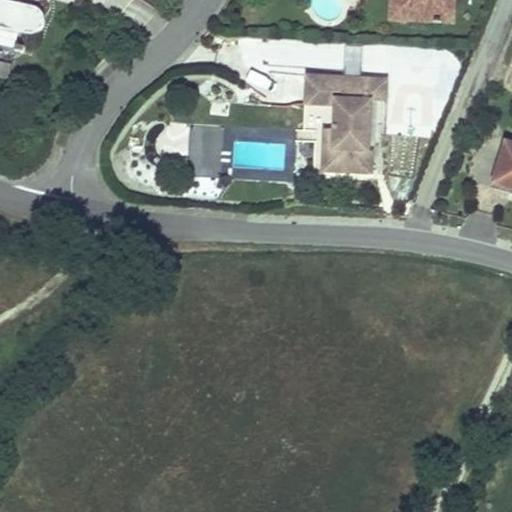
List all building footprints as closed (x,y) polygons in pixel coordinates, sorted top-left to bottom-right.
[(34,7),(3,0),(0,0),(0,28),(29,35),(36,34),(43,28),(45,19),(41,11),(34,7)] [(370,0),(370,18),(385,19),(386,0),(370,0)] [(390,0),(389,21),(404,22),(405,0),(390,0)] [(405,0),(404,22),(438,23),(439,4),(456,5),(455,0),(405,0)] [(456,5),(439,4),(438,23),(455,24),(456,5)] [(0,77),(9,78),(13,49),(0,46),(0,77)] [(344,86),(344,78),(305,76),(304,106),(334,107),(333,130),(332,152),(339,152),(338,173),(371,175),(372,152),(369,152),(371,102),(385,103),(386,80),(359,78),(359,87),(344,86)] [(359,87),(359,78),(344,78),(344,86),(359,87)] [(193,124),(191,163),(214,165),(217,126),(193,124)] [(332,152),(333,130),(323,130),(321,172),(338,173),(339,152),(332,152)] [(511,145),(507,144),(495,183),(511,187),(511,145)] [(511,187),(495,183),(494,188),(511,194),(511,187)]
